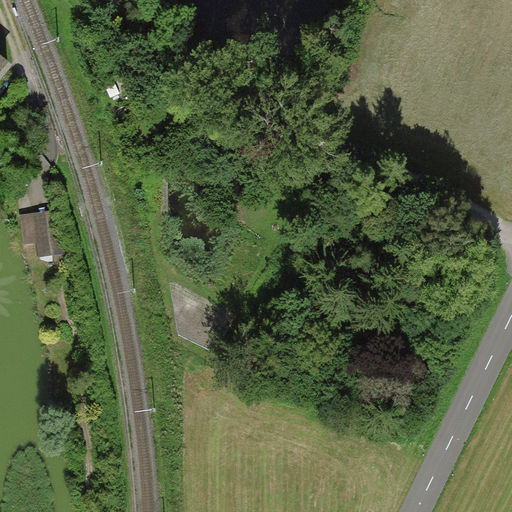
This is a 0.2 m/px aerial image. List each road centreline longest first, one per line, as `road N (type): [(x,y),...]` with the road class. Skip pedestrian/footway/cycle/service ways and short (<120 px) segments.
road 1 (track): [(106,0),(208,96),(511,237)]
road 2 (tertiary): [(416,511),(511,316)]
road 3 (track): [(2,0),(48,136),(36,203)]
